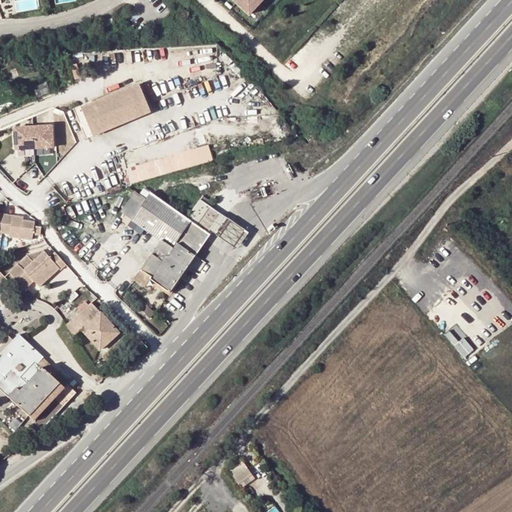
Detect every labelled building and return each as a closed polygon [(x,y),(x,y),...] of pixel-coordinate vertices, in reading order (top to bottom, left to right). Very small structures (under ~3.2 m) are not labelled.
[(248,9),(239,0),(230,0),(244,13),(248,9)] [(239,0),(248,9),(256,0),(239,0)] [(115,23),(113,18),(104,22),(106,27),(115,23)] [(139,85),(80,107),(91,135),(150,113),(139,85)] [(50,124),(13,130),(16,151),(53,145),(50,124)] [(207,153),(128,176),(131,185),(210,162),(207,153)] [(151,255),(141,271),(151,278),(150,280),(169,293),(188,266),(209,235),(207,234),(220,215),(200,201),(187,220),(150,194),(141,207),(133,201),(123,215),(138,225),(134,231),(141,236),(145,230),(161,241),(155,250),(165,258),(162,263),(151,255)] [(63,207),(58,209),(61,217),(67,215),(63,207)] [(0,231),(7,233),(7,235),(29,240),(30,234),(37,236),(39,228),(32,227),(33,223),(21,221),(22,218),(13,216),(0,213),(0,231)] [(209,231),(216,236),(236,250),(247,234),(227,220),(220,215),(209,231)] [(155,250),(151,255),(162,263),(165,258),(155,250)] [(28,257),(18,266),(9,274),(24,291),(33,282),(39,288),(59,270),(60,271),(66,265),(55,253),(50,259),(44,253),(33,263),(28,257)] [(151,278),(141,271),(134,280),(145,288),(150,280),(151,278)] [(78,309),(79,310),(81,312),(78,316),(73,320),(67,326),(74,336),(81,330),(100,350),(118,334),(91,304),(88,307),(84,303),(78,309)] [(456,323),(444,333),(463,358),(475,348),(456,323)] [(18,334),(0,353),(0,390),(42,428),(74,393),(66,386),(65,387),(54,377),(52,379),(37,365),(43,359),(18,334)] [(252,474),(242,461),(228,471),(238,485),(252,474)] [(265,507),(270,503),(267,498),(262,502),(265,507)]
